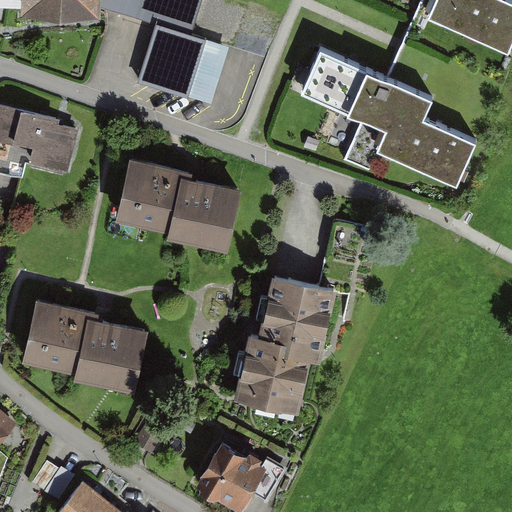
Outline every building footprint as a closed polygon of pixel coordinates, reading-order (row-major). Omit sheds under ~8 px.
[(24,9),(24,0),(0,0),(0,8),(8,9),(24,9)] [(24,0),(24,9),(24,13),(101,17),(101,13),(102,10),(102,0),(24,0)] [(158,23),(193,33),(203,0),(102,0),(102,10),(158,23)] [(438,0),(439,0),(431,19),(508,54),(511,44),(511,2),(507,0),(438,0)] [(213,103),(230,46),(193,33),(158,23),(140,81),(213,103)] [(435,97),(322,47),(304,88),(392,127),(381,151),(457,185),(477,140),(426,117),(435,97)] [(79,128),(0,107),(0,171),(23,177),(27,161),(68,171),(79,128)] [(192,171),(131,156),(116,218),(171,232),(169,239),(226,253),(241,190),(190,178),(192,171)] [(261,334),(250,331),(235,397),(299,412),(311,362),(320,364),(337,289),(275,274),(261,334)] [(99,311),(37,297),(23,359),(74,371),(73,377),(132,391),(147,329),(97,318),(99,311)] [(0,437),(14,422),(0,409),(0,437)] [(164,434),(148,424),(137,440),(153,451),(164,434)] [(273,463),(227,438),(201,485),(248,510),(273,463)] [(60,499),(76,474),(68,470),(62,466),(46,490),(60,499)] [(128,511),(85,478),(57,511),(128,511)]
